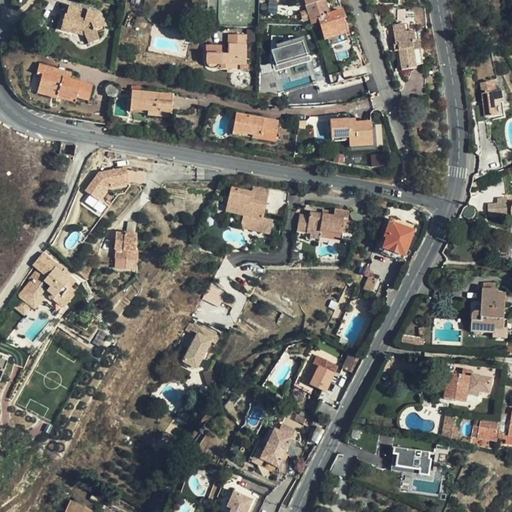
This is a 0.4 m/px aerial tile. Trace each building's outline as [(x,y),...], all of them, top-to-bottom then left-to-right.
[(346,41),(339,22),(345,20),(342,12),(331,15),(325,0),(323,0),(321,1),(320,0),(305,0),(314,24),(319,23),(324,39),(332,36),(335,45),(346,41)] [(84,34),(88,44),(99,39),(96,32),(105,28),(97,11),(69,4),(66,15),(65,14),(61,33),(70,36),(71,31),(84,34)] [(407,19),(406,9),(399,10),(400,20),(407,19)] [(423,60),(419,38),(416,39),(415,31),(408,32),(407,24),(395,25),(398,44),(395,45),(395,51),(399,50),(402,69),(417,67),(417,66),(420,66),(423,63),(423,60)] [(316,82),(304,31),(269,39),(277,70),(310,62),(311,69),(278,77),(281,90),(316,82)] [(219,67),(221,67),(238,67),(240,68),(247,68),(248,39),(229,38),(229,48),(207,47),(206,67),(208,70),(211,71),(213,70),(216,70),(219,67)] [(41,76),(38,88),(56,94),(56,97),(75,102),(75,100),(88,103),(92,88),(69,81),(70,75),(39,66),(37,74),(41,76)] [(496,91),(495,81),(482,82),(484,103),(478,103),(480,121),(488,120),(488,115),(505,113),(503,90),(496,91)] [(56,94),(38,88),(37,95),(74,105),(75,102),(56,97),(56,94)] [(170,117),(173,94),(134,90),(132,108),(149,110),(149,115),(170,117)] [(237,113),(234,130),(253,133),(252,137),(260,138),(261,133),(276,135),(278,121),(237,113)] [(332,119),(333,137),(350,136),(350,139),(351,146),(374,145),(372,121),(357,122),(357,118),(332,119)] [(75,158),(77,145),(61,143),(58,156),(75,158)] [(372,155),(372,166),(384,165),(384,155),(372,155)] [(129,182),(126,173),(121,174),(119,168),(101,174),(87,190),(94,196),(98,192),(104,197),(113,187),(129,182)] [(264,217),(268,202),(254,198),(255,192),(232,186),(225,211),(245,216),(242,227),(269,234),(273,220),(264,217)] [(100,201),(104,197),(98,192),(94,196),(100,201)] [(511,203),(506,204),(506,198),(500,198),(500,204),(488,204),(488,216),(509,215),(511,218),(511,203)] [(335,208),(334,216),(347,218),(348,210),(335,208)] [(347,218),(334,216),(309,211),(308,216),(299,214),(295,230),(319,235),(320,232),(340,235),(341,231),(344,232),(347,218)] [(401,262),(414,227),(389,219),(382,238),(386,239),(381,254),(401,262)] [(116,233),(115,244),(117,244),(117,251),(116,259),(138,261),(139,249),(136,249),(138,234),(125,232),(125,234),(116,233)] [(61,311),(78,291),(72,286),(78,279),(44,251),(32,265),(37,269),(17,294),(37,311),(46,299),(61,311)] [(137,269),(138,261),(116,259),(115,268),(137,269)] [(472,331),(492,333),(495,333),(496,326),(502,327),(503,319),(505,293),(498,292),(498,290),(497,289),(497,282),(485,281),(485,288),(483,288),(481,313),(475,312),(473,314),(472,331)] [(495,333),(492,333),(492,337),(506,338),(508,319),(503,319),(502,327),(496,326),(495,333)] [(218,335),(193,322),(189,329),(195,332),(182,359),(198,368),(212,340),(215,342),(218,335)] [(318,364),(328,368),(332,359),(318,353),(313,361),(318,364)] [(10,358),(0,354),(0,367),(5,369),(10,358)] [(303,381),(308,383),(318,364),(313,361),(303,381)] [(334,372),(328,368),(318,364),(308,383),(324,391),(334,372)] [(466,403),(468,395),(469,390),(481,392),(491,393),(493,379),(469,376),(470,368),(462,367),(461,376),(449,373),(447,384),(445,399),(466,403)] [(217,384),(213,369),(204,372),(209,387),(217,384)] [(501,419),(482,417),(479,437),(499,440),(500,437),(511,439),(511,434),(511,413),(502,412),(501,419)] [(447,413),(446,421),(461,424),(462,415),(447,413)] [(363,415),(358,425),(364,425),(369,417),(363,415)] [(364,425),(373,426),(374,417),(369,417),(364,425)] [(458,439),(461,424),(446,421),(443,437),(458,439)] [(268,441),(286,449),(293,435),(274,426),(268,441)] [(279,465),(286,449),(268,441),(259,456),(279,465)] [(430,459),(431,453),(396,448),(392,470),(430,476),(433,459),(430,459)] [(227,504),(232,507),(242,511),(247,511),(255,498),(235,488),(227,504)] [(91,511),(69,501),(64,511),(91,511)]
